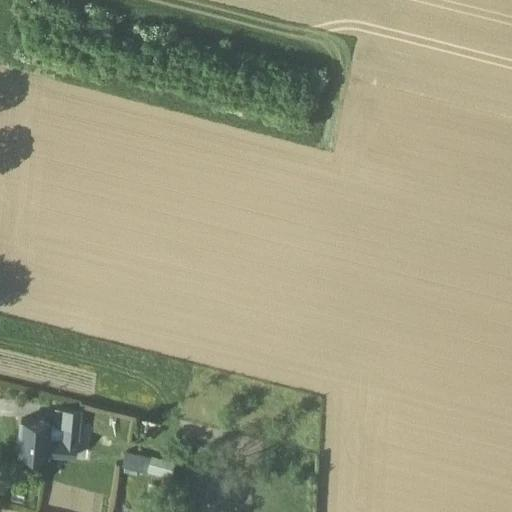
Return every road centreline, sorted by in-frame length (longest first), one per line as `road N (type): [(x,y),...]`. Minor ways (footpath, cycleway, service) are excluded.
road 1 (track): [(360,0),(337,370)]
road 2 (track): [(356,62),(121,0)]
